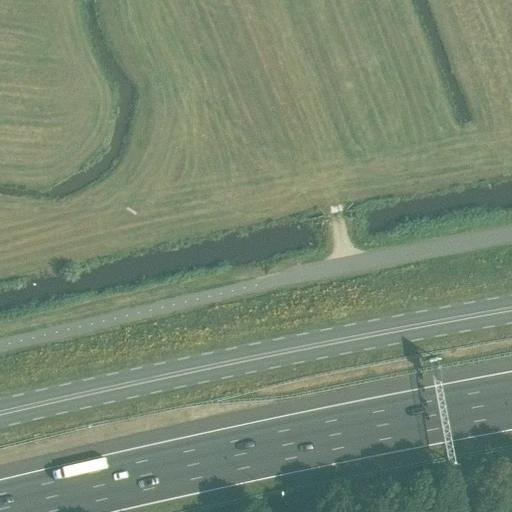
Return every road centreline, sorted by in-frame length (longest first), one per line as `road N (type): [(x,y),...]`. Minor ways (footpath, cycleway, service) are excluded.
road 1 (motorway): [(511,403),(0,509)]
road 2 (secondary): [(511,311),(0,416)]
road 3 (unclassified): [(258,286),(511,236)]
